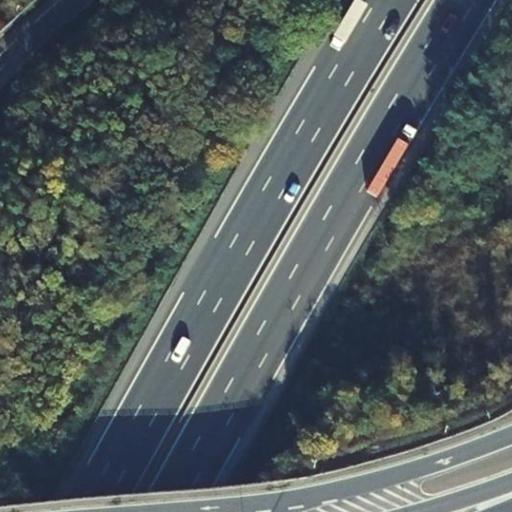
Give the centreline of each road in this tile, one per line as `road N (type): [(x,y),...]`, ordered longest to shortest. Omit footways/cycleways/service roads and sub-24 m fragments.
road 1 (motorway): [(168,511),(465,0)]
road 2 (motorway): [(386,0),(91,511)]
road 3 (primary): [(511,435),(390,477),(247,511)]
